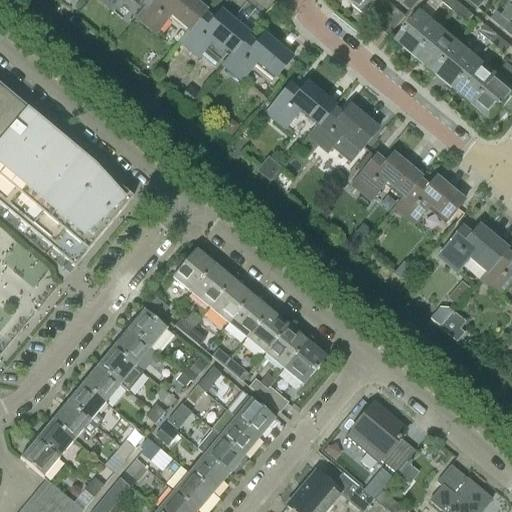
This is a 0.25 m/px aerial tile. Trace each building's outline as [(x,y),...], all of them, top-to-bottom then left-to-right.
[(96,0),(113,14),(123,0),(133,0),(145,10),(153,0),(96,0)] [(153,0),(145,10),(136,22),(155,38),(171,19),(189,34),(205,15),(187,0),(153,0)] [(377,0),(342,0),(363,17),(377,0)] [(421,0),(420,0),(407,0),(403,6),(410,13),(421,0)] [(453,13),(459,6),(452,0),(438,0),(441,2),(440,3),(453,13)] [(479,0),(465,0),(477,10),(483,3),(479,0)] [(459,6),(453,13),(466,24),(472,16),(459,6)] [(388,38),(405,18),(396,11),(379,31),(388,38)] [(503,31),(509,24),(496,13),(490,21),(503,31)] [(414,60),(439,30),(419,14),(394,44),(414,60)] [(205,15),(189,34),(179,45),(198,61),(204,54),(216,65),(227,52),(232,57),(248,38),(220,15),(214,22),(205,15)] [(511,26),(509,24),(503,31),(511,38),(511,26)] [(491,45),(497,38),(485,27),(478,35),(491,45)] [(439,30),(414,60),(433,76),(458,46),(439,30)] [(248,38),(232,57),(222,69),(241,85),(257,66),(275,81),(291,62),(263,38),(257,46),(248,38)] [(497,38),(491,45),(503,56),(510,48),(497,38)] [(458,46),(433,76),(452,92),(477,62),(458,46)] [(477,62),(452,92),(471,108),(496,78),(477,62)] [(496,78),(471,108),(491,124),(503,109),(511,98),(511,91),(505,86),(511,77),(511,69),(507,65),(496,78)] [(190,86),(178,100),(187,108),(198,94),(190,86)] [(317,129),(333,110),(305,87),(297,96),(288,89),(265,117),(285,133),(300,115),(317,129)] [(0,142),(25,112),(21,107),(23,105),(16,99),(14,102),(4,93),(0,90),(0,142)] [(511,112),(511,98),(503,109),(510,115),(511,112)] [(333,110),(317,129),(308,140),(327,156),(342,138),(360,153),(376,133),(348,110),(342,117),(333,110)] [(0,205),(74,268),(131,200),(27,112),(0,143),(0,205)] [(403,201),(419,182),(391,159),(383,168),(374,160),(351,189),(371,205),(386,186),(403,201)] [(419,182),(403,201),(394,212),(413,228),(429,209),(447,225),(463,206),(434,182),(428,189),(419,182)] [(489,273),(505,253),(477,230),(470,239),(461,232),(437,260),(456,276),(471,258),(489,273)] [(190,296),(212,268),(193,252),(171,280),(190,296)] [(511,259),(505,253),(489,273),(480,284),(499,300),(511,284),(511,259)] [(208,311),(231,283),(212,268),(190,296),(208,311)] [(227,326),(249,299),(231,283),(208,311),(227,326)] [(245,342),(268,314),(249,299),(227,326),(245,342)] [(162,318),(168,310),(155,300),(149,307),(162,318)] [(465,350),(476,337),(464,327),(476,313),(464,304),(442,331),(465,350)] [(127,331),(151,351),(166,332),(142,312),(127,331)] [(264,357),(287,330),(268,314),(245,342),(264,357)] [(186,338),(191,331),(181,322),(175,329),(186,338)] [(282,372),(305,345),(287,330),(264,357),(282,372)] [(111,349),(135,369),(151,351),(127,331),(111,349)] [(191,331),(186,338),(197,348),(203,341),(191,331)] [(305,345),(282,372),(301,388),(324,360),(305,345)] [(96,367),(120,387),(127,393),(142,375),(135,369),(111,349),(96,367)] [(222,369),(228,362),(216,352),(210,359),(222,369)] [(180,375),(189,383),(189,382),(191,384),(206,366),(197,358),(188,369),(186,367),(180,375)] [(228,362),(222,369),(235,380),(241,372),(228,362)] [(81,386),(105,406),(120,387),(96,367),(81,386)] [(189,383),(180,375),(174,381),(184,389),(189,383)] [(195,388),(202,394),(212,382),(205,376),(195,388)] [(265,392),(253,383),(247,389),(259,399),(265,392)] [(66,404),(95,429),(101,421),(96,417),(105,406),(81,386),(66,404)] [(202,394),(195,388),(185,400),(192,406),(202,394)] [(267,390),(265,392),(259,399),(278,415),(286,406),(267,390)] [(224,412),(257,440),(273,421),(245,398),(230,416),(225,412),(224,412)] [(95,429),(66,404),(50,423),(74,443),(83,431),(89,436),(95,429)] [(149,412),(158,420),(163,413),(154,406),(149,412)] [(394,476),(413,453),(398,441),(404,433),(371,406),(350,431),(382,458),(378,463),(394,476)] [(158,420),(149,412),(144,418),(153,426),(158,420)] [(165,425),(172,431),(182,419),(175,412),(165,425)] [(211,432),(242,458),(257,440),(224,412),(209,431),(211,432)] [(34,442),(59,461),(74,443),(50,423),(34,442)] [(172,431),(165,425),(154,438),(161,444),(172,431)] [(124,438),(137,449),(145,440),(132,429),(124,438)] [(226,476),(242,458),(211,432),(196,451),(203,457),(226,476)] [(59,461),(34,442),(19,460),(43,480),(59,461)] [(118,448),(128,456),(133,450),(123,442),(118,448)] [(128,456),(118,448),(113,455),(122,463),(128,456)] [(134,462),(141,467),(150,456),(143,450),(134,462)] [(226,476),(203,457),(188,475),(211,495),(226,476)] [(141,467),(134,462),(123,474),(130,480),(141,467)] [(481,511),(490,502),(448,467),(433,484),(440,489),(428,503),(439,511),(481,511)] [(327,477),(324,481),(313,473),(284,507),(290,511),(321,511),(337,494),(357,511),(361,511),(371,500),(341,475),(335,483),(327,477)] [(196,511),(211,495),(188,475),(172,494),(194,511),(196,511)] [(88,485),(97,493),(102,487),(93,479),(88,485)] [(119,480),(103,499),(113,507),(128,488),(119,480)] [(37,490),(56,506),(64,497),(45,481),(37,490)] [(97,493),(88,485),(72,504),(81,511),(97,493)] [(29,500),(43,511),(50,511),(56,506),(37,490),(29,500)] [(403,511),(381,492),(373,501),(385,511),(403,511)] [(194,511),(172,494),(156,511),(194,511)] [(81,511),(72,504),(64,497),(56,506),(62,511),(81,511)] [(108,511),(113,507),(103,499),(92,511),(108,511)] [(22,508),(26,511),(43,511),(29,500),(22,508)]
